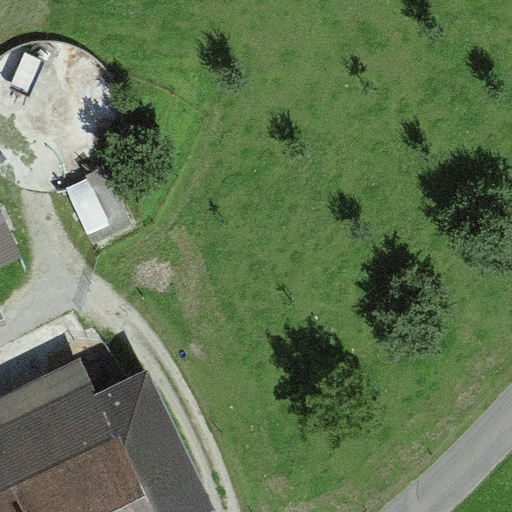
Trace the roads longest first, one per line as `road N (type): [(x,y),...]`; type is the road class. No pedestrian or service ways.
road 1 (track): [(231,511),(190,415),(149,346),(103,304),(74,295),(50,301),(0,345)]
road 2 (unclassified): [(511,420),(419,511)]
